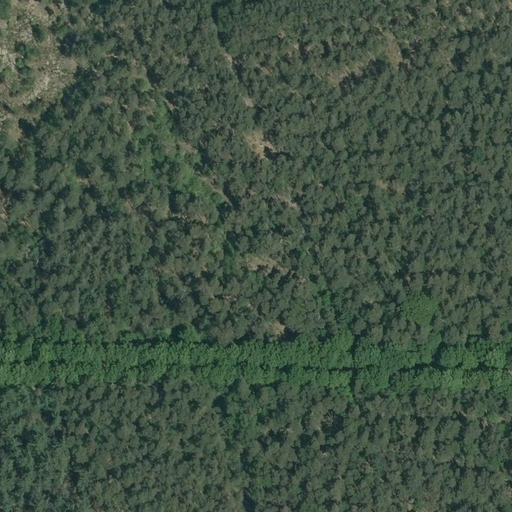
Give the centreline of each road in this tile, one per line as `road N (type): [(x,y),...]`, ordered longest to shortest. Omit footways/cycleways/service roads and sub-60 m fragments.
road 1 (tertiary): [(0,369),(511,376)]
road 2 (track): [(0,350),(310,351),(347,340)]
road 3 (track): [(201,0),(313,252)]
